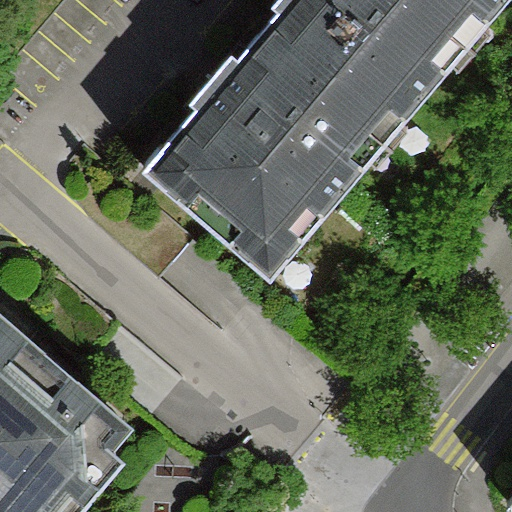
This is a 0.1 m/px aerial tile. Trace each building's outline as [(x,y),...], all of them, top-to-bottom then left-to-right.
[(291,0),(262,34),(378,133),(461,35),(418,0),(291,0)] [(418,0),(461,35),(491,0),(418,0)] [(146,167),(255,257),(261,251),(279,250),(378,133),(262,34),(146,167)] [(0,316),(0,502),(11,511),(101,511),(110,502),(134,474),(121,463),(143,437),(0,316)] [(0,511),(11,511),(0,502),(0,511)]
